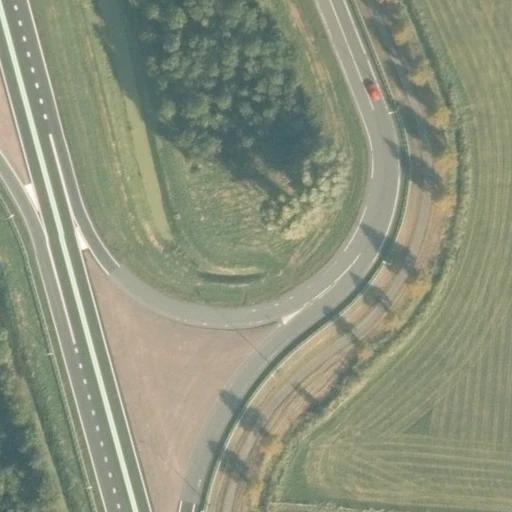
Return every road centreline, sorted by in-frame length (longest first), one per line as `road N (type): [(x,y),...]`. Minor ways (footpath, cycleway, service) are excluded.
road 1 (trunk): [(330,286),(232,319),(150,299),(116,276),(34,138)]
road 2 (trunk): [(328,0),(370,103),(383,182),(356,258),(330,286)]
road 3 (trunk): [(184,511),(223,405),(260,354),(330,286)]
road 4 (trunk): [(134,511),(75,291)]
road 5 (trunk): [(75,291),(34,138)]
road 6 (trunk): [(0,170),(75,291)]
road 7 (trunk): [(34,138),(0,13)]
